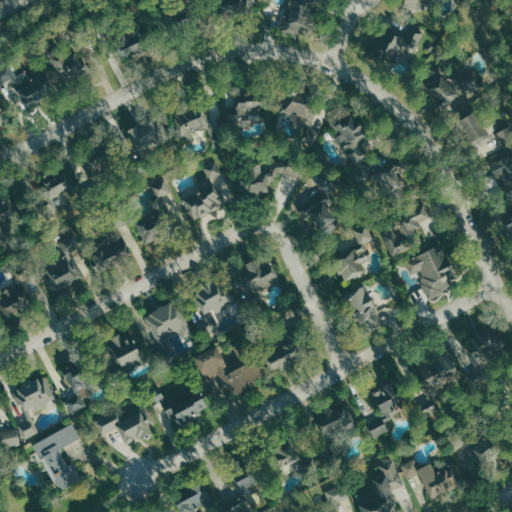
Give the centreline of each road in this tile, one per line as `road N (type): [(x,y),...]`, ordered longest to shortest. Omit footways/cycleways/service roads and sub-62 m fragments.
road 1 (residential): [(511,307),(423,134),(365,81),(313,57),(250,49),(191,61),(0,161)]
road 2 (residential): [(344,365),(289,245),(275,228),(258,224),(0,359)]
road 3 (residential): [(499,288),(140,477)]
